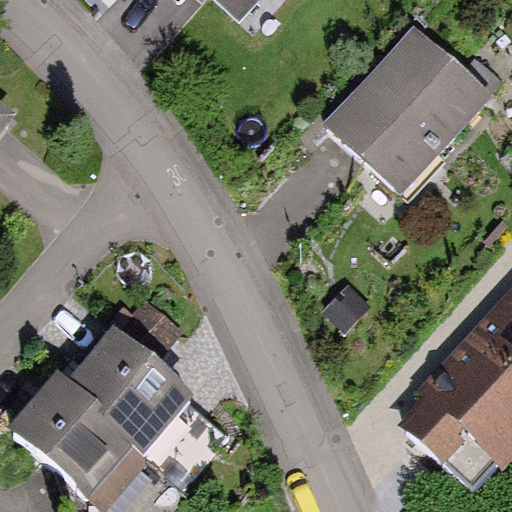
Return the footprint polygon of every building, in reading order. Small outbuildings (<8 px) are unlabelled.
[(194,0),(225,27),(248,0),(194,0)] [(313,133),(390,204),(479,107),(403,37),(313,133)] [(511,298),(453,367),(511,417),(511,298)] [(50,396),(124,461),(133,468),(179,416),(96,343),(50,396)] [(511,417),(453,367),(389,440),(472,511),(511,466),(511,417)] [(43,390),(0,438),(0,445),(76,511),(79,511),(124,461),(50,396),(43,390)]
